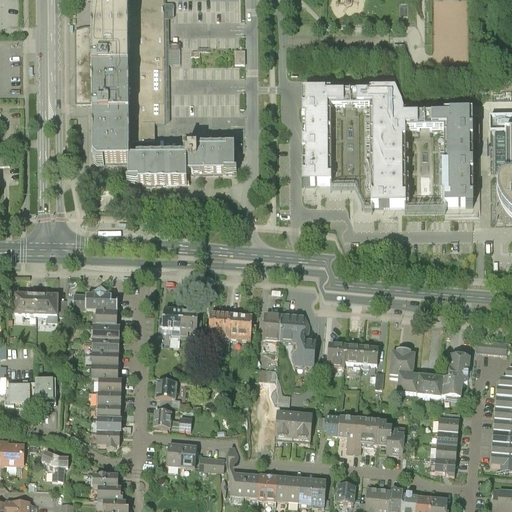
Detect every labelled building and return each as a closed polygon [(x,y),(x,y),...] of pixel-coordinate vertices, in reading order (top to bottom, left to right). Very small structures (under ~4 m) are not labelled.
[(139,21),(139,4),(139,3),(139,2),(138,0),(110,0),(111,4),(111,12),(111,21),(130,21),(139,21)] [(165,33),(166,149),(169,149),(171,149),(171,90),(182,90),(182,74),(171,74),(170,44),(175,44),(175,29),(168,30),(168,20),(168,11),(139,2),(139,3),(139,4),(165,12),(165,19),(165,26),(165,33)] [(165,12),(139,4),(139,21),(130,21),(131,99),(131,140),(131,166),(157,165),(156,149),(166,149),(165,33),(165,26),(165,19),(165,12)] [(79,99),(95,99),(131,99),(130,21),(111,21),(95,21),(95,28),(95,54),(79,54),(79,99)] [(246,76),(236,76),(236,90),(246,90),(246,76)] [(95,99),(79,99),(79,105),(79,128),(96,128),(96,140),(131,140),(131,99),(95,99)] [(473,210),(472,115),(444,115),(444,118),(431,118),(417,118),(411,118),(405,118),(405,115),(370,115),(370,118),(332,119),(332,115),(302,116),(303,156),(304,187),(304,211),(320,211),(332,210),(371,210),(406,210),(405,133),(418,133),(424,133),(431,133),(443,133),(444,210),(473,210)] [(511,117),(490,117),(490,147),(487,147),(487,158),(505,158),(505,179),(504,179),(501,180),(499,182),(498,185),(497,188),(496,191),(497,195),(499,200),(502,205),(506,211),(510,214),(511,215),(511,117)] [(131,166),(131,140),(96,140),(96,147),(95,183),(100,188),(131,188),(131,183),(131,166)] [(131,183),(131,188),(131,192),(131,209),(182,209),(188,209),(188,199),(208,199),(236,199),(236,172),(194,172),(188,172),(188,175),(188,179),(188,182),(182,182),(135,182),(131,183)] [(103,313),(96,319),(77,319),(77,337),(97,337),(120,338),(120,329),(114,329),(114,320),(109,320),(103,313)] [(18,342),(39,343),(40,320),(19,319),(18,342)] [(61,321),(40,320),(39,343),(60,344),(61,321)] [(164,360),(181,361),(183,335),(166,334),(164,360)] [(201,337),(183,335),(181,361),(199,363),(201,337)] [(120,338),(97,337),(97,352),(120,352),(120,338)] [(207,363),(230,365),(231,340),(209,338),(207,363)] [(254,341),(231,340),(230,365),(252,367),(254,341)] [(265,367),(289,369),(291,343),(266,341),(265,367)] [(316,344),(291,343),(289,369),(314,370),(316,344)] [(507,346),(477,343),(476,355),(506,358),(507,346)] [(326,368),(343,370),(345,347),(328,346),(326,368)] [(343,370),(360,371),(362,349),(345,347),(343,370)] [(379,350),(362,349),(360,371),(377,373),(379,350)] [(388,378),(398,379),(398,376),(413,378),(415,355),(411,354),(411,352),(396,351),(396,353),(390,353),(388,378)] [(122,353),(120,352),(97,352),(94,352),(94,368),(122,369),(122,353)] [(469,384),(471,360),(450,358),(448,380),(448,382),(464,383),(469,384)] [(11,368),(0,367),(0,382),(10,383),(11,368)] [(122,369),(94,368),(94,381),(122,382),(122,369)] [(511,373),(507,374),(501,381),(511,381),(511,373)] [(448,380),(413,378),(398,376),(398,379),(396,395),(462,401),(464,383),(448,382),(448,380)] [(122,382),(94,381),(94,394),(122,394),(122,382)] [(511,381),(501,381),(498,391),(511,391),(511,381)] [(497,401),(511,401),(511,391),(498,391),(497,401)] [(122,394),(94,394),(94,407),(100,407),(122,407),(122,394)] [(495,400),(494,412),(511,413),(511,401),(497,401),(495,400)] [(122,407),(100,407),(100,420),(124,421),(125,407),(122,407)] [(179,408),(158,407),(157,430),(178,431),(179,408)] [(57,408),(37,409),(38,432),(58,431),(57,408)] [(38,432),(37,409),(10,409),(10,433),(38,432)] [(511,413),(494,412),(493,424),(511,425),(511,413)] [(274,442),(292,443),(295,416),(276,414),(274,442)] [(443,422),(460,423),(460,417),(443,415),(443,422)] [(313,417),(295,416),(292,443),(310,445),(313,417)] [(338,442),(340,420),(325,419),(323,441),(338,442)] [(124,421),(100,420),(100,434),(123,434),(124,434),(124,421)] [(345,456),(353,457),(356,422),(340,420),(338,442),(347,443),(345,456)] [(379,424),(356,422),(353,457),(360,458),(361,444),(378,446),(379,424)] [(459,437),(460,423),(443,422),(440,422),(439,435),(459,437)] [(393,430),(387,430),(387,424),(379,424),(378,446),(385,446),(386,443),(392,444),(392,436),(393,430)] [(511,425),(493,424),(493,436),(511,437),(511,425)] [(123,434),(100,434),(100,447),(123,447),(123,434)] [(457,451),(459,437),(439,435),(437,449),(457,451)] [(386,443),(385,446),(384,460),(403,461),(405,437),(392,436),(392,444),(386,443)] [(511,437),(493,436),(492,448),(511,448),(511,437)] [(174,440),(156,438),(154,455),(173,457),(174,440)] [(194,461),(196,446),(183,444),(181,459),(194,461)] [(123,447),(100,447),(100,459),(123,460),(123,447)] [(511,448),(492,448),(491,459),(511,460),(511,448)] [(456,465),(457,451),(437,449),(436,463),(456,465)] [(100,459),(100,474),(123,474),(123,460),(100,459)] [(511,460),(491,459),(490,470),(499,471),(499,477),(511,477),(511,460)] [(455,478),(456,465),(436,463),(435,477),(455,478)] [(168,492),(183,493),(184,472),(170,471),(168,492)] [(2,495),(28,496),(28,473),(2,472),(2,489),(2,495)] [(199,473),(184,472),(183,493),(198,494),(199,473)] [(243,500),(245,476),(231,475),(229,499),(243,500)] [(245,476),(243,500),(256,501),(259,477),(245,476)] [(259,477),(256,501),(277,503),(279,479),(259,477)] [(291,504),(292,480),(279,479),(277,503),(291,504)] [(72,486),(60,485),(49,480),(43,491),(54,496),(54,510),(67,510),(67,497),(71,497),(72,486)] [(292,480),(291,504),(302,505),(303,481),(292,480)] [(303,481),(302,505),(313,506),(316,482),(303,481)] [(316,482),(313,506),(324,507),(326,483),(316,482)] [(226,485),(201,483),(199,496),(225,499),(226,485)] [(337,487),(335,507),(356,509),(358,488),(337,487)] [(364,511),(377,511),(378,492),(367,491),(364,511)] [(388,511),(390,493),(378,492),(377,511),(388,511)] [(403,494),(390,493),(388,511),(400,511),(402,499),(403,494)] [(492,511),(511,511),(511,494),(493,493),(493,505),(492,511)] [(416,511),(418,500),(402,499),(400,511),(416,511)] [(430,511),(432,501),(418,500),(416,511),(430,511)] [(432,501),(430,511),(447,511),(448,503),(432,501)]
